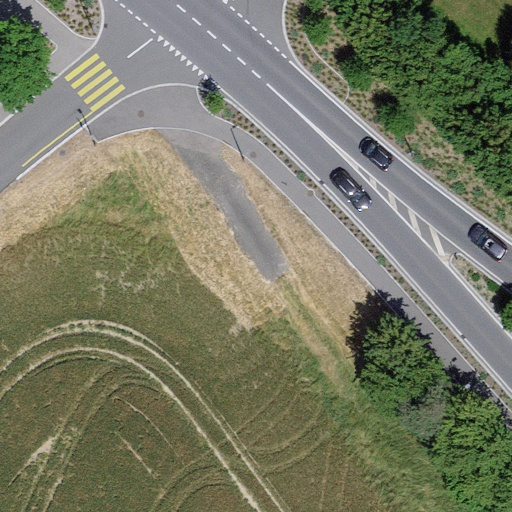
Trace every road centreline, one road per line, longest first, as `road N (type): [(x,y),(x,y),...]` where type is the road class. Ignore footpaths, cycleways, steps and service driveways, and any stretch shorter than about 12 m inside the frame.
road 1 (primary): [(302,113),(511,363)]
road 2 (primary): [(511,263),(302,113)]
road 3 (unclassified): [(0,157),(193,15)]
road 4 (primary): [(193,15),(302,113)]
